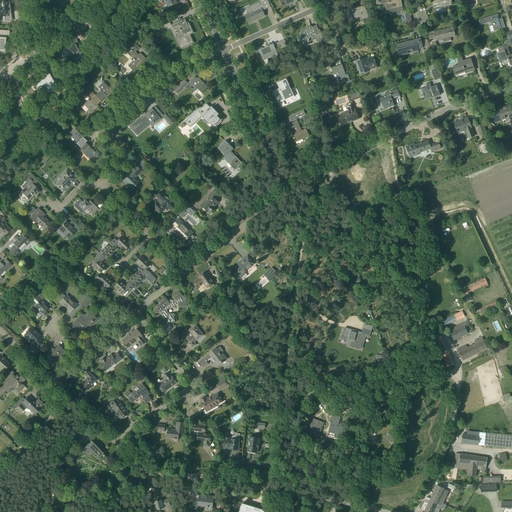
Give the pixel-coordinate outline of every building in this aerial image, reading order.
[(246,8),(248,14),(244,16),(248,24),(254,21),(255,21),(257,20),(258,20),(257,19),(265,16),(263,11),(271,7),(267,0),(259,0),(260,2),(246,8)] [(389,0),(387,0),(384,1),(381,1),(381,0),(383,10),(396,7),(397,11),(403,10),(400,0),(393,0),(390,1),(389,0)] [(364,5),(364,6),(352,10),(352,11),(351,12),(350,11),(345,12),(350,24),(368,18),(364,5)] [(480,25),(491,22),(494,31),(499,29),(499,30),(505,28),(502,18),(498,19),(498,18),(498,17),(497,16),(498,16),(497,14),(478,20),(480,25)] [(185,19),(175,23),(171,25),(173,28),(175,29),(177,28),(180,34),(178,35),(177,38),(182,48),(193,43),(190,35),(193,33),(189,25),(187,26),(186,23),(185,19)] [(165,29),(171,26),(169,20),(162,23),(165,29)] [(306,29),(304,30),(304,29),(300,30),(301,32),(300,33),(304,41),(303,41),(305,46),(311,44),(310,42),(317,38),(319,43),(323,41),(324,42),(324,41),(322,38),(323,37),(317,25),(312,27),(310,27),(310,28),(307,30),(307,29),(306,29)] [(451,40),(450,37),(455,36),(453,27),(445,29),(445,30),(443,31),(443,30),(433,32),(436,41),(442,39),(443,43),(451,41),(451,40)] [(0,51),(5,52),(6,41),(4,41),(4,39),(6,39),(6,38),(10,38),(10,31),(0,30),(0,51)] [(396,45),(397,50),(399,56),(418,51),(418,49),(423,48),(420,39),(396,45)] [(131,60),(132,61),(127,66),(132,70),(135,67),(136,68),(145,59),(140,53),(138,55),(135,53),(139,48),(132,41),(124,50),(132,59),(131,60)] [(430,46),(431,50),(433,53),(434,53),(435,57),(438,57),(437,52),(438,52),(435,41),(428,42),(430,46)] [(71,47),(68,49),(65,44),(49,54),(52,59),(64,51),(70,59),(72,58),(74,60),(78,57),(71,47)] [(274,59),(279,57),(273,44),(268,46),(266,46),(267,48),(265,49),(264,48),(263,48),(262,47),(253,51),(254,51),(256,55),(260,53),(263,59),(272,55),(274,59)] [(496,53),(498,57),(499,61),(507,59),(510,66),(511,65),(511,54),(507,56),(506,54),(510,52),(507,45),(497,49),(499,53),(496,53)] [(456,56),(458,63),(459,65),(452,67),(454,72),(457,71),(458,74),(468,70),(468,72),(473,71),(473,72),(474,72),(471,65),(472,64),(470,59),(463,61),(461,55),(456,56)] [(363,59),(356,61),(360,73),(369,70),(368,68),(376,65),(373,57),(366,59),(366,58),(365,58),(365,59),(363,60),(363,59)] [(348,74),(345,75),(342,65),(331,68),(334,75),(336,74),(339,84),(350,81),(348,74)] [(431,71),(435,81),(442,78),(438,69),(431,71)] [(43,76),(32,83),(35,88),(41,85),(45,93),(48,92),(49,93),(52,91),(51,90),(55,88),(55,89),(58,88),(57,85),(55,86),(52,81),(54,80),(47,83),(43,76)] [(184,90),(186,88),(188,86),(190,88),(194,92),(197,89),(202,93),(208,87),(202,81),(201,81),(200,80),(200,79),(198,77),(197,78),(195,76),(188,83),(185,80),(174,91),(177,94),(183,88),(184,90)] [(273,93),(277,102),(284,99),(285,100),(291,97),(288,90),(291,89),(287,79),(277,83),(280,91),(278,92),(278,91),(273,93)] [(98,87),(100,90),(95,95),(101,101),(105,97),(106,96),(107,97),(107,98),(112,92),(113,92),(106,85),(103,82),(98,87)] [(420,96),(423,95),(424,99),(422,99),(422,100),(433,96),(434,97),(440,95),(437,85),(431,86),(430,82),(426,84),(427,87),(420,89),(421,92),(419,93),(420,96)] [(92,99),(89,101),(88,100),(81,107),(85,112),(88,109),(92,113),(97,107),(97,108),(95,107),(97,105),(101,101),(95,95),(93,93),(86,87),(83,90),(92,99)] [(400,99),(400,96),(397,89),(384,94),(385,96),(379,98),(384,109),(381,110),(381,111),(394,106),(393,101),(392,101),(391,100),(399,97),(400,99)] [(356,120),(358,119),(355,110),(354,110),(352,102),(346,104),(349,111),(339,115),(342,125),(351,121),(356,119),(356,120)] [(502,121),(505,119),(507,119),(509,124),(509,125),(510,125),(510,126),(511,126),(511,118),(511,104),(500,109),(501,110),(491,113),(492,114),(495,124),(502,121)] [(138,134),(149,124),(152,127),(160,119),(151,108),(151,109),(152,109),(146,114),(145,113),(142,115),(144,117),(141,119),(140,118),(134,123),(135,124),(132,127),(138,134)] [(219,119),(216,117),(219,114),(218,114),(212,108),(210,110),(209,109),(208,110),(205,112),(202,115),(208,121),(209,121),(213,125),(219,119)] [(303,110),(294,114),(296,119),(305,114),(303,110)] [(469,138),(474,136),(471,128),(468,118),(462,120),(462,121),(459,122),(459,121),(454,123),(457,132),(465,129),(469,138)] [(296,142),(309,136),(305,129),(301,130),(297,121),(290,124),(291,127),(290,127),(294,136),(295,136),(295,137),(294,138),(293,138),(295,141),(296,142)] [(73,139),(74,140),(76,142),(76,143),(76,144),(80,147),(79,149),(87,141),(83,137),(82,137),(80,136),(81,135),(74,128),(68,134),(69,135),(73,139)] [(437,139),(438,141),(429,144),(428,140),(415,145),(417,153),(431,149),(432,152),(440,149),(441,151),(450,147),(446,136),(437,139)] [(86,143),(86,142),(87,141),(79,149),(71,158),(72,157),(74,159),(77,157),(76,156),(77,157),(81,153),(81,152),(83,153),(84,153),(93,162),(99,156),(92,149),(91,149),(89,148),(90,147),(86,143)] [(226,155),(230,160),(227,163),(235,170),(243,163),(235,155),(235,156),(230,151),(233,148),(226,141),(218,148),(225,156),(226,155)] [(123,181),(132,190),(138,183),(133,179),(141,171),(136,166),(128,174),(129,175),(123,181)] [(350,176),(346,177),(350,186),(354,184),(357,191),(360,190),(357,182),(361,181),(356,169),(348,172),(350,176)] [(75,179),(67,170),(62,175),(64,176),(56,185),(63,192),(68,186),(70,184),(71,183),(74,179),(75,179)] [(23,193),(25,195),(24,196),(27,199),(28,198),(30,200),(33,196),(34,196),(33,195),(34,194),(36,196),(41,192),(34,185),(38,181),(34,177),(35,176),(34,174),(32,175),(30,173),(27,177),(28,178),(25,181),(26,182),(24,184),(27,188),(29,185),(30,186),(23,193)] [(361,191),(365,198),(373,195),(370,187),(361,191)] [(215,200),(220,196),(214,190),(208,196),(210,198),(201,206),(208,212),(210,214),(216,209),(214,206),(218,202),(215,200)] [(170,210),(174,205),(160,192),(156,196),(159,199),(156,203),(155,201),(150,206),(159,214),(166,206),(170,210)] [(87,213),(89,212),(92,215),(98,209),(95,205),(94,206),(92,204),(93,203),(90,201),(88,203),(85,200),(83,202),(78,198),(72,204),(82,214),(85,211),(85,212),(85,211),(87,213)] [(187,204),(178,213),(182,218),(187,212),(191,216),(195,212),(187,204)] [(35,225),(42,232),(50,223),(45,218),(43,217),(43,216),(44,215),(38,208),(37,210),(33,206),(29,211),(32,215),(30,218),(36,224),(35,225)] [(0,232),(2,231),(5,235),(11,229),(6,224),(6,222),(0,216),(0,232)] [(179,219),(173,225),(177,229),(175,231),(178,233),(177,234),(178,236),(179,235),(185,241),(187,239),(189,241),(193,237),(192,235),(192,234),(189,231),(191,230),(179,219)] [(70,225),(66,221),(58,230),(68,239),(75,232),(76,233),(80,229),(73,222),(70,225)] [(9,253),(13,257),(14,258),(29,242),(22,235),(18,238),(16,236),(14,237),(17,240),(13,244),(15,245),(11,250),(11,251),(9,253)] [(111,243),(115,247),(117,245),(124,251),(129,245),(121,237),(117,241),(114,239),(111,243)] [(100,254),(104,258),(105,259),(113,250),(115,247),(111,243),(108,245),(107,245),(99,253),(100,254)] [(100,254),(99,253),(100,254),(94,259),(96,260),(89,268),(94,272),(96,269),(100,273),(106,267),(100,262),(104,258),(100,254)] [(142,268),(139,271),(142,273),(147,278),(153,283),(156,278),(146,269),(150,265),(139,254),(133,260),(135,262),(142,268)] [(246,274),(245,272),(255,263),(248,255),(243,259),(244,261),(241,263),(239,262),(237,264),(238,265),(234,269),(242,278),(243,279),(247,275),(246,274)] [(0,281),(3,278),(0,275),(5,271),(6,271),(11,265),(6,259),(1,264),(0,262),(0,281)] [(269,269),(264,274),(270,281),(274,278),(278,275),(276,271),(272,267),(269,269)] [(128,281),(129,282),(130,283),(132,285),(133,286),(136,289),(141,284),(140,283),(143,280),(144,281),(147,278),(142,273),(139,271),(137,273),(136,273),(128,281)] [(207,288),(213,284),(215,282),(211,277),(210,278),(205,272),(198,277),(199,278),(193,283),(197,287),(203,283),(206,286),(207,288)] [(102,276),(99,274),(95,278),(98,281),(106,289),(112,283),(109,279),(108,280),(103,275),(102,276)] [(488,286),(488,284),(485,278),(462,288),(465,294),(484,285),(485,287),(488,286)] [(128,292),(133,287),(136,290),(136,289),(133,286),(132,285),(130,283),(129,282),(125,286),(119,281),(114,286),(123,295),(127,291),(128,292)] [(173,324),(175,322),(174,316),(175,316),(174,313),(173,314),(172,314),(171,314),(170,313),(169,313),(168,312),(167,311),(167,310),(171,307),(172,308),(178,303),(178,304),(178,305),(178,306),(179,307),(189,307),(191,305),(184,296),(183,296),(179,291),(172,296),(174,299),(173,300),(172,300),(171,301),(171,302),(169,303),(165,297),(158,302),(160,304),(156,306),(160,312),(162,315),(163,314),(166,318),(166,319),(171,326),(175,331),(178,329),(173,324)] [(82,307),(83,305),(89,299),(85,295),(77,303),(82,307)] [(65,306),(70,312),(77,305),(72,300),(71,301),(65,296),(59,303),(64,307),(65,306)] [(46,304),(44,302),(41,299),(32,307),(43,318),(48,313),(45,311),(48,309),(45,306),(46,304)] [(89,299),(83,305),(85,308),(91,301),(89,299)] [(475,317),(498,307),(496,302),(473,312),(475,317)] [(83,313),(82,314),(71,326),(76,331),(81,325),(85,329),(88,326),(90,327),(98,319),(89,311),(85,315),(83,313)] [(444,326),(465,316),(462,311),(441,321),(444,326)] [(454,340),(473,332),(468,321),(449,330),(454,340)] [(363,333),(365,325),(357,322),(355,331),(363,333)] [(203,335),(201,332),(195,325),(185,333),(184,332),(178,336),(182,341),(187,337),(191,341),(188,344),(191,349),(196,345),(194,342),(203,335)] [(32,343),(32,344),(35,347),(42,341),(41,341),(40,342),(37,339),(40,336),(32,327),(24,335),(32,343)] [(140,346),(145,342),(141,336),(136,329),(129,334),(129,333),(127,335),(127,336),(121,340),(127,348),(136,341),(140,346)] [(349,336),(348,339),(354,341),(356,333),(352,332),(351,331),(344,329),(343,334),(349,336)] [(433,337),(447,368),(454,364),(441,333),(433,337)] [(476,344),(459,352),(463,360),(487,348),(483,341),(481,337),(474,341),(476,344)] [(58,345),(55,348),(56,349),(54,351),(53,349),(46,356),(49,359),(53,363),(65,352),(58,345)] [(208,353),(208,354),(209,354),(199,362),(203,368),(208,364),(206,361),(211,357),(215,362),(213,363),(217,367),(222,363),(221,361),(224,359),(220,354),(223,351),(219,346),(216,349),(216,348),(208,353)] [(117,353),(112,357),(111,355),(106,359),(105,357),(99,361),(101,364),(100,364),(105,370),(114,363),(115,364),(122,359),(117,353)] [(0,365),(0,366),(0,369),(3,372),(10,365),(3,357),(1,355),(0,356),(0,365)] [(499,368),(502,376),(509,373),(506,366),(499,368)] [(96,380),(88,372),(84,375),(87,378),(81,384),(87,389),(90,386),(96,380)] [(159,386),(164,392),(177,382),(172,376),(171,376),(168,372),(163,376),(166,380),(159,386)] [(0,395),(4,391),(4,390),(5,389),(5,390),(8,392),(12,387),(14,388),(16,388),(19,391),(24,386),(23,385),(23,382),(25,379),(19,374),(17,376),(16,375),(15,377),(12,375),(6,381),(7,382),(1,388),(0,386),(0,395)] [(226,378),(220,381),(216,384),(220,390),(229,385),(226,378)] [(140,394),(141,396),(143,398),(142,399),(146,404),(151,400),(145,392),(147,391),(142,383),(133,389),(134,390),(131,393),(129,390),(124,393),(128,399),(131,403),(136,400),(135,399),(140,394)] [(201,403),(204,407),(206,411),(224,401),(221,397),(219,393),(211,397),(211,398),(209,399),(209,398),(207,399),(205,397),(200,400),(202,402),(201,403)] [(20,404),(20,405),(16,408),(22,413),(25,409),(24,408),(26,406),(33,413),(29,418),(31,421),(37,415),(35,413),(41,408),(40,407),(43,404),(38,399),(35,403),(32,400),(33,399),(29,395),(22,402),(23,402),(21,404),(20,404)] [(116,399),(111,403),(113,407),(112,408),(115,412),(112,414),(116,419),(118,417),(120,420),(128,414),(119,403),(116,399)] [(151,403),(152,405),(150,407),(153,411),(159,407),(154,400),(151,403)] [(341,417),(333,415),(329,432),(337,434),(341,417)] [(313,418),(307,434),(318,438),(324,423),(313,418)] [(167,429),(167,434),(166,434),(166,438),(178,440),(179,434),(182,434),(184,423),(177,422),(176,430),(167,429)] [(195,424),(194,431),(205,433),(206,425),(195,424)] [(395,439),(388,432),(382,438),(387,443),(389,441),(391,443),(395,439)] [(511,442),(511,436),(480,432),(479,439),(511,442)] [(198,436),(197,441),(204,442),(204,446),(209,446),(210,442),(210,443),(211,435),(201,433),(200,437),(198,436)] [(225,437),(224,437),(223,447),(229,448),(229,449),(238,450),(238,449),(239,449),(240,446),(238,446),(240,434),(236,433),(231,438),(230,437),(226,436),(225,437)] [(463,434),(461,443),(478,445),(479,436),(463,434)] [(248,450),(248,452),(250,452),(250,453),(251,454),(251,453),(255,454),(255,453),(257,453),(257,448),(258,448),(259,443),(258,443),(259,438),(250,437),(248,449),(248,450)] [(88,457),(92,454),(97,459),(103,454),(91,441),(86,446),(82,447),(83,453),(84,453),(88,457)] [(476,469),(482,470),(486,471),(487,458),(456,453),(454,467),(469,470),(468,475),(475,476),(476,469)] [(437,485),(431,498),(443,503),(449,491),(444,489),(437,485)] [(214,497),(199,495),(198,501),(193,501),(192,509),(197,510),(198,505),(207,506),(207,508),(212,509),(214,497)] [(443,503),(431,498),(424,511),(426,511),(433,511),(436,507),(440,509),(443,503)] [(155,506),(152,506),(153,511),(157,511),(156,510),(164,508),(163,507),(170,505),(168,499),(162,501),(161,500),(161,501),(159,502),(159,501),(154,502),(155,506)] [(264,511),(265,510),(242,503),(239,511),(264,511)]
